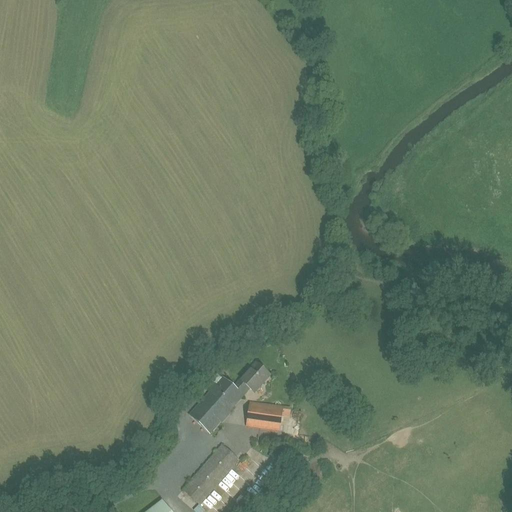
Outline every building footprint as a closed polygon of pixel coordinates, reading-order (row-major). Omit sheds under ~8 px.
[(210,434),(243,397),(242,396),(249,389),(254,393),(270,376),(256,363),(240,381),(241,381),(234,389),(222,378),(189,416),(210,434)] [(291,410),(283,409),(250,404),(247,426),(280,431),(282,417),(290,418),(291,410)] [(294,442),(277,439),(269,438),(268,445),(276,446),(293,449),(294,442)] [(222,446),(183,491),(199,506),(239,461),(222,446)] [(170,511),(163,502),(149,511),(170,511)]
